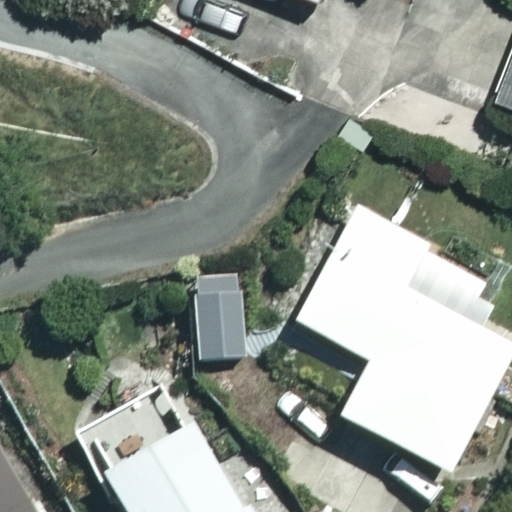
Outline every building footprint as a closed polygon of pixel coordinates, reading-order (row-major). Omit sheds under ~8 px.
[(511,63),(501,92),(511,96),(511,63)] [(424,245),(349,203),(285,317),(363,361),(333,415),(441,476),(511,348),(472,326),(481,309),(410,269),(424,245)] [(238,280),(183,280),(183,349),(238,350),(238,280)] [(102,467),(95,471),(117,511),(236,511),(167,386),(83,432),(102,467)] [(0,511),(25,511),(0,468),(0,511)]
